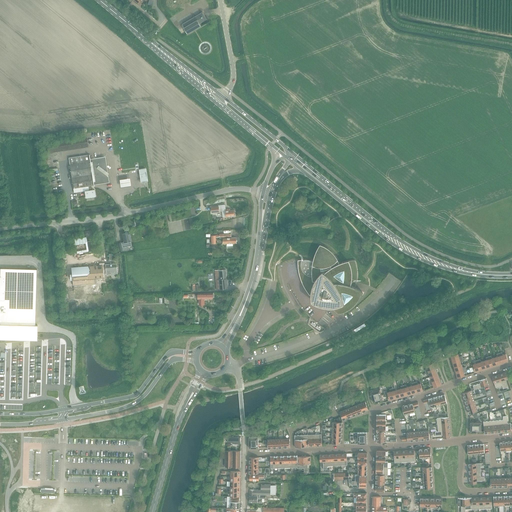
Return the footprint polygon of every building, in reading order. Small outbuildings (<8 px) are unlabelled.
[(182,24),(187,33),(201,25),(199,23),(206,19),(202,12),(182,24)] [(47,143),(48,152),(88,146),(86,136),(47,143)] [(91,185),(91,186),(93,185),(94,186),(94,185),(109,182),(105,156),(90,158),(89,154),(69,157),(74,192),(82,191),(82,187),(91,185)] [(138,169),(140,182),(147,181),(145,168),(138,169)] [(124,179),(119,180),(121,187),(125,186),(130,185),(129,178),(124,179)] [(92,189),(91,186),(91,185),(82,187),(82,191),(85,190),(86,197),(96,196),(95,189),(92,189)] [(230,209),(225,209),(225,206),(219,206),(220,211),(222,211),(223,217),(225,217),(225,216),(226,216),(226,217),(235,216),(234,210),(230,210),(230,209)] [(117,244),(119,252),(123,251),(122,247),(131,245),(130,241),(129,233),(122,234),(124,242),(117,244)] [(236,238),(231,238),(231,233),(219,234),(219,235),(211,235),(211,244),(216,244),(216,237),(219,237),(219,238),(223,238),(223,243),(227,243),(227,246),(233,246),(233,243),(236,243),(236,238)] [(344,262),(339,264),(337,260),(335,256),(332,252),(328,249),(324,247),(320,245),(317,250),(315,256),(314,261),(310,260),(306,260),(302,260),(298,260),(298,266),(299,272),(301,278),(303,284),(306,289),(309,294),(310,295),(312,293),(312,294),(312,298),(313,301),(315,302),(318,303),(320,304),(323,305),(325,305),(328,306),(331,306),(334,305),(336,308),(340,311),(344,310),(348,308),(352,305),(355,302),(358,298),(361,294),(362,291),(355,287),(356,285),(357,282),(357,279),(357,276),(357,273),(357,271),(357,268),(356,265),(356,262),(355,260),(349,261),(344,262)] [(105,264),(106,273),(117,272),(116,264),(105,264)] [(103,275),(102,275),(102,265),(71,267),(73,285),(103,283),(103,275)] [(0,332),(36,334),(36,326),(35,326),(37,269),(0,267),(0,332)] [(216,279),(217,290),(227,289),(225,269),(217,270),(215,270),(216,279)] [(212,293),(197,294),(197,299),(198,299),(198,305),(200,304),(200,306),(202,306),(202,304),(204,304),(204,299),(213,299),(212,293)] [(463,361),(470,360),(469,352),(462,353),(463,361)] [(499,353),(502,364),(508,362),(505,354),(502,355),(501,352),(499,353)] [(451,362),(462,358),(462,356),(459,357),(458,354),(450,356),(451,362)] [(497,365),(494,357),(491,358),(490,355),(488,356),(492,367),(497,365)] [(453,367),(461,365),(460,362),(463,361),(462,358),(451,362),(453,367)] [(486,369),(484,361),(481,362),(480,359),(477,360),(481,371),(486,369)] [(475,372),(481,371),(477,360),(475,360),(476,363),(473,364),(475,372)] [(425,372),(436,368),(433,363),(425,366),(427,369),(424,370),(425,372)] [(430,376),(438,373),(436,368),(425,372),(426,374),(428,373),(430,376)] [(466,369),(455,373),(457,378),(465,376),(464,372),(467,371),(466,369)] [(505,372),(498,374),(502,386),(503,389),(507,387),(504,380),(507,379),(507,377),(505,372)] [(429,383),(440,379),(438,373),(430,376),(431,379),(428,380),(429,383)] [(498,374),(492,376),(495,386),(495,388),(502,386),(498,374)] [(480,383),(473,386),(473,388),(474,389),(478,388),(488,385),(486,378),(479,380),(480,383)] [(440,379),(429,383),(430,385),(432,384),(434,387),(442,384),(440,379)] [(414,382),(417,393),(423,391),(420,383),(417,384),(416,381),(414,382)] [(31,398),(39,398),(39,388),(35,388),(35,384),(31,384),(31,398)] [(411,394),(409,386),(406,387),(406,384),(403,385),(406,396),(411,394)] [(400,397),(398,389),(395,390),(395,387),(392,387),(395,399),(400,397)] [(471,390),(462,393),(464,398),(473,396),(471,390)] [(365,401),(360,403),(363,412),(368,410),(365,401)] [(360,403),(355,405),(358,414),(363,412),(360,403)] [(353,416),(358,414),(355,405),(350,407),(353,416)] [(476,406),(467,409),(469,414),(478,411),(476,406)] [(350,407),(345,409),(348,418),(353,416),(350,407)] [(348,418),(345,409),(339,411),(343,420),(348,418)] [(511,430),(511,427),(510,423),(507,423),(507,416),(503,416),(503,420),(504,431),(511,431),(511,430)] [(449,424),(448,417),(437,418),(437,425),(449,424)] [(225,453),(221,453),(220,458),(225,459),(225,467),(240,467),(241,451),(225,450),(225,453)] [(250,495),(266,495),(271,496),(271,494),(276,494),(276,485),(271,485),(261,484),(261,490),(250,490),(250,495)] [(372,505),(378,505),(380,505),(381,496),(372,496),(372,505)]
